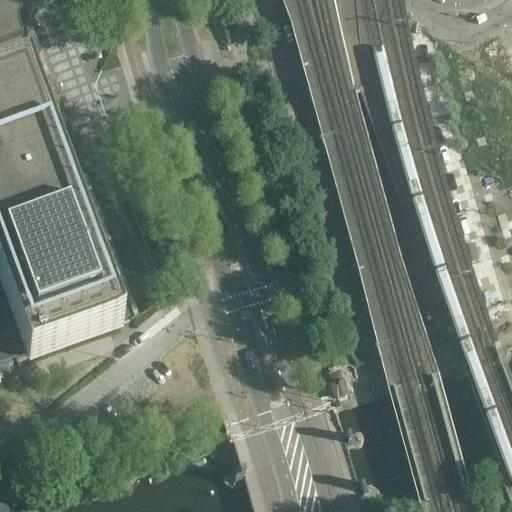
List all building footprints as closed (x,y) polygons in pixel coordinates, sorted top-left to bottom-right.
[(282,0),(292,25),(314,110),(357,98),(361,97),(450,341),(451,341),(488,327),(487,324),(491,323),(472,266),(464,242),(448,189),(447,182),(440,159),(428,113),(419,74),(411,32),(407,12),(390,0),(282,0)] [(0,7),(0,384),(0,383),(0,368),(26,360),(28,366),(123,332),(38,101),(43,99),(20,35),(19,32),(19,28),(19,24),(20,21),(21,18),(21,17),(20,17),(19,16),(19,14),(20,12),(20,11),(20,10),(20,9),(19,8),(19,6),(18,5),(16,3),(15,2),(13,2),(12,1),(10,1),(8,1),(6,2),(4,3),(2,4),(2,5),(1,6),(0,7)] [(49,76),(34,34),(33,31),(25,33),(42,78),(49,76)] [(494,46),(488,49),(491,56),(497,53),(494,46)] [(346,397),(340,378),(340,376),(328,380),(335,401),(338,402),(344,400),(346,397)]
